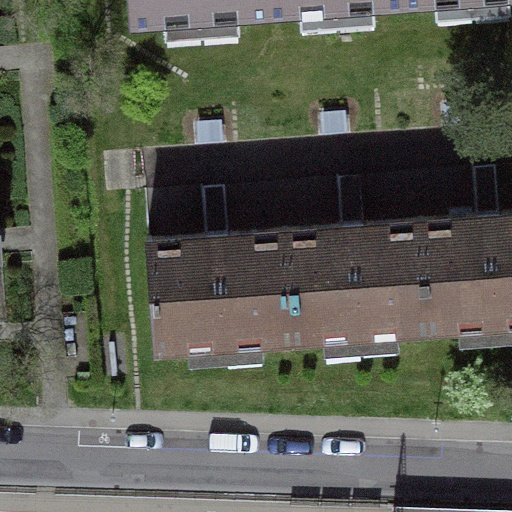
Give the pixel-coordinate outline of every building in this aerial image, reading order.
[(269,14),(267,0),(130,0),(132,24),(269,14)] [(404,4),(404,0),(267,0),(269,14),(404,4)] [(511,209),(420,216),(428,330),(511,323),(511,209)] [(420,216),(284,226),(293,340),(428,330),(420,216)] [(284,226),(148,236),(156,350),(293,340),(284,226)] [(511,511),(511,507),(393,503),(392,511),(511,511)]
